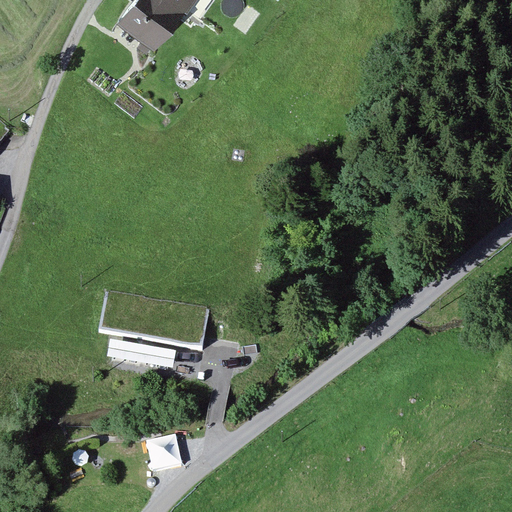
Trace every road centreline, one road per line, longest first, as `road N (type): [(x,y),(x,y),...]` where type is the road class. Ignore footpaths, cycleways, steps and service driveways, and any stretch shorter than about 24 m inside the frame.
road 1 (unclassified): [(511,226),(217,457),(160,511)]
road 2 (unclassified): [(97,0),(34,143),(0,253)]
